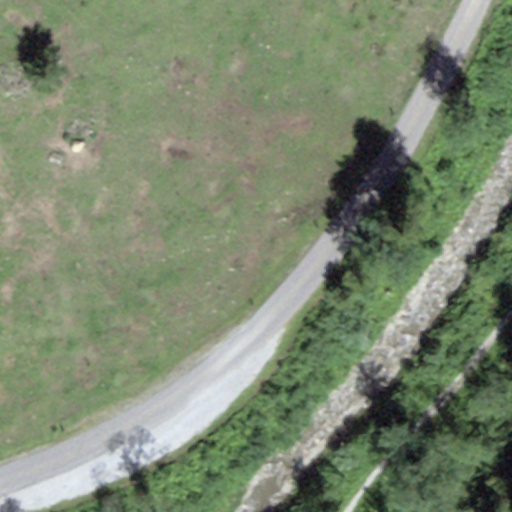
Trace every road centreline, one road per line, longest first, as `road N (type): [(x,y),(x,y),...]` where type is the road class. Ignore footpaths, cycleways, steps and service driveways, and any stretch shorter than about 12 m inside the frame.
road 1 (unclassified): [(476,0),(329,263),(209,400),(91,471),(0,496)]
road 2 (track): [(364,511),(511,318)]
